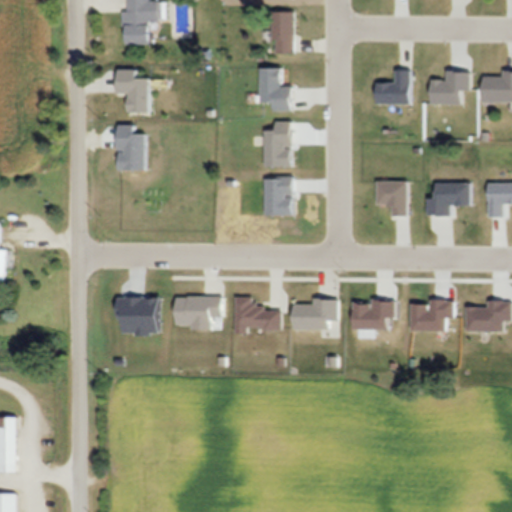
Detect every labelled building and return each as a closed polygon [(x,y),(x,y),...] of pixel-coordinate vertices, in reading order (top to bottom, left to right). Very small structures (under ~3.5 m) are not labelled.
[(125,10),(126,45),(154,44),(153,21),(168,20),(168,0),(152,1),(152,0),(129,0),(130,10),(125,10)] [(275,11),(275,54),(297,54),(297,11),(275,11)] [(486,101),(511,100),(511,69),(504,70),(504,75),(486,75),(486,101)] [(0,279),(9,280),(9,248),(2,248),(3,222),(0,222),(0,279)] [(179,295),(179,329),(225,329),(225,295),(179,295)] [(257,296),(238,296),(238,332),(284,332),(284,306),(257,306),(257,296)] [(341,297),(314,297),(314,303),(295,303),(295,329),(331,329),(331,319),(341,319),(341,297)] [(20,472),(20,420),(3,420),(3,472),(20,472)] [(0,511),(20,511),(21,494),(0,494),(0,511)]
